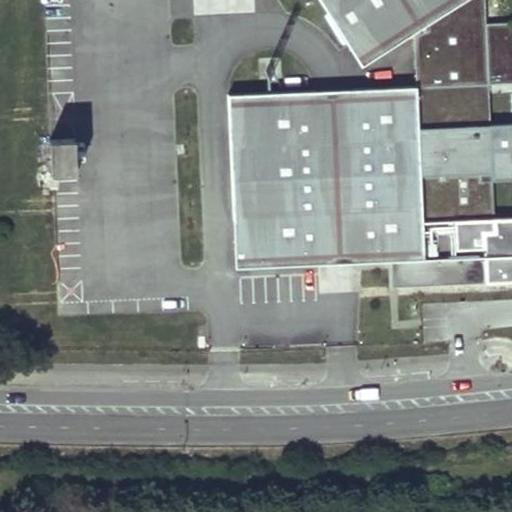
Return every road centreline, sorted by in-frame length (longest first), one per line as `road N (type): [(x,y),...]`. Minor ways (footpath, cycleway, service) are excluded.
road 1 (primary): [(511,381),(349,400),(0,395)]
road 2 (primary): [(0,424),(300,429),(511,411)]
